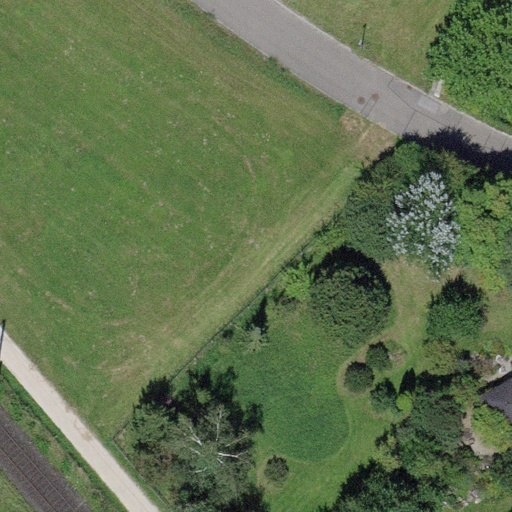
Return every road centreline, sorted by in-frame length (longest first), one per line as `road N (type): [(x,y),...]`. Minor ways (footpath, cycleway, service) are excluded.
road 1 (residential): [(511,165),(452,139),(232,0)]
road 2 (track): [(148,511),(0,341)]
